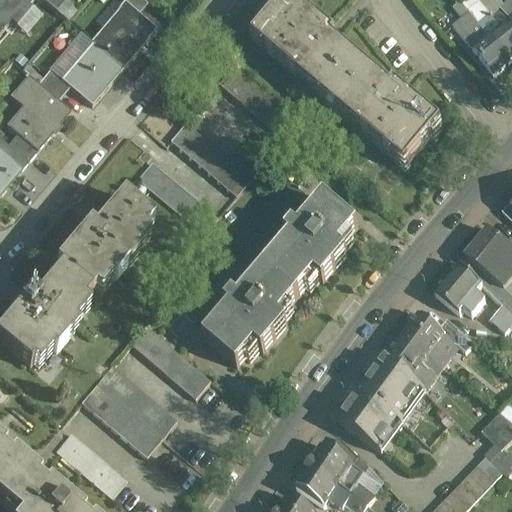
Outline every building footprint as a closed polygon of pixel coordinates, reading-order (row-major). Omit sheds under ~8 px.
[(0,0),(0,40),(12,27),(17,31),(31,14),(28,12),(37,0),(0,0)] [(37,0),(57,17),(66,6),(58,0),(37,0)] [(148,7),(139,0),(118,0),(125,6),(125,5),(139,17),(148,7)] [(490,19),(474,0),(466,0),(460,5),(466,13),(466,14),(478,28),(478,29),(490,19)] [(499,13),(492,19),(491,18),(490,19),(478,29),(508,65),(511,62),(511,38),(504,29),(509,25),(510,26),(511,23),(511,0),(499,12),(499,13)] [(390,93),(332,43),(335,39),(293,3),(284,14),(280,10),(256,38),(266,46),(262,50),(394,162),(398,158),(408,167),(432,139),(428,135),(437,125),(394,89),(390,93)] [(125,6),(91,46),(92,47),(123,73),(157,32),(139,17),(125,5),(125,6)] [(478,28),(466,14),(452,25),(464,40),(478,28)] [(478,29),(478,28),(464,40),(474,52),(492,77),(493,78),(494,77),(508,65),(478,29)] [(123,73),(92,47),(62,83),(61,83),(69,90),(92,109),(123,73)] [(301,125),(234,69),(219,87),(285,143),(301,125)] [(62,83),(50,73),(38,87),(58,104),(69,90),(61,83),(62,83)] [(38,87),(28,79),(14,95),(26,106),(7,129),(16,138),(37,155),(71,115),(58,104),(38,87)] [(252,183),(185,127),(170,144),(237,201),(252,183)] [(37,155),(16,138),(8,148),(28,166),(37,155)] [(8,148),(0,141),(0,155),(19,172),(19,173),(20,175),(28,166),(8,148)] [(19,172),(0,155),(0,198),(20,175),(19,173),(19,172)] [(218,223),(151,167),(136,184),(203,241),(218,223)] [(94,234),(90,231),(90,230),(89,229),(56,269),(61,273),(91,299),(109,278),(115,283),(127,270),(124,267),(135,254),(131,251),(144,236),(144,235),(152,226),(137,213),(138,212),(123,200),(112,213),(94,234)] [(298,231),(293,226),(285,236),(290,240),(263,272),(296,300),(315,278),(322,285),(347,256),(339,250),(357,229),(324,200),(298,231)] [(511,208),(510,207),(502,216),(511,225),(511,208)] [(511,283),(511,253),(488,234),(465,262),(504,294),(511,283)] [(459,269),(435,298),(459,319),(464,314),(472,321),(485,305),(477,298),(483,291),(459,269)] [(263,272),(238,300),(234,296),(225,306),(229,310),(203,341),(236,370),(255,349),(262,355),(286,326),(279,320),(296,300),(263,272)] [(61,273),(37,301),(32,297),(0,334),(0,346),(29,372),(47,350),(56,357),(67,344),(63,339),(72,328),(77,332),(78,331),(70,324),(91,299),(61,273)] [(511,298),(510,296),(499,307),(511,319),(511,298)] [(511,319),(499,307),(495,303),(482,318),(505,337),(511,328),(511,319)] [(445,341),(418,319),(403,340),(429,362),(436,353),(445,341)] [(210,384),(146,330),(130,348),(195,403),(210,384)] [(429,362),(403,340),(388,360),(413,384),(423,370),(429,362)] [(450,365),(436,353),(429,362),(443,373),(450,365)] [(413,384),(388,360),(339,426),(381,458),(427,397),(413,384)] [(443,373),(429,362),(423,370),(437,382),(443,373)] [(176,424),(112,369),(97,388),(161,442),(176,424)] [(146,460),(161,442),(97,388),(82,405),(146,460)] [(511,443),(511,429),(498,418),(481,435),(494,449),(500,455),(502,453),(511,443)] [(128,485),(72,437),(57,455),(112,503),(128,485)] [(358,462),(339,442),(330,455),(353,470),(358,462)] [(0,501),(27,469),(0,445),(0,501)] [(494,449),(484,459),(486,460),(490,465),(491,464),(500,455),(494,449)] [(330,455),(324,450),(310,471),(339,491),(343,486),(352,471),(353,470),(330,455)] [(511,474),(511,463),(502,453),(500,455),(491,464),(503,477),(507,480),(511,474)] [(486,460),(435,511),(468,511),(503,477),(490,465),(486,460)] [(77,511),(27,469),(0,501),(0,503),(10,511),(77,511)] [(339,491),(310,471),(295,492),(325,511),(333,500),(339,491)] [(365,480),(352,471),(343,486),(346,488),(349,483),(358,489),(365,480)] [(358,489),(349,483),(346,488),(343,486),(339,491),(355,502),(367,511),(368,511),(376,501),(358,489)] [(367,511),(355,502),(339,491),(333,500),(336,502),(334,505),(343,511),(367,511)] [(305,511),(290,501),(282,511),(305,511)]
